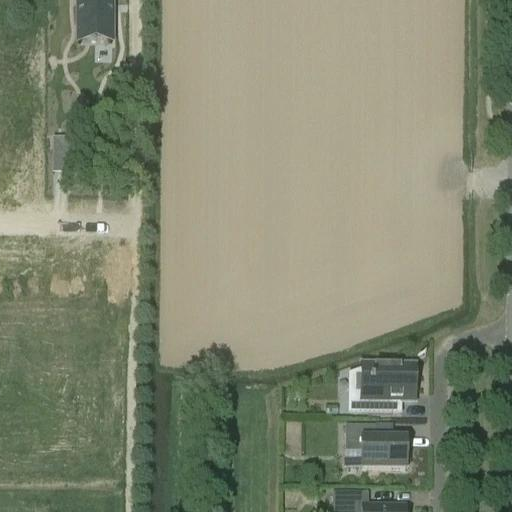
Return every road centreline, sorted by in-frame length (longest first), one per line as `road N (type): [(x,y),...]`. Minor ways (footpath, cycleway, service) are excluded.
road 1 (residential): [(439,511),(440,359),(461,340),(511,330)]
road 2 (residential): [(0,228),(126,226)]
